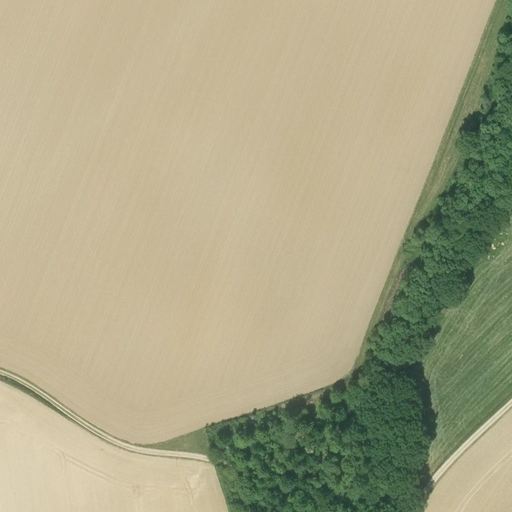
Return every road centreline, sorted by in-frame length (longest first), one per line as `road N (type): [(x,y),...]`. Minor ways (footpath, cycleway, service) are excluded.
road 1 (track): [(0,372),(119,444),(219,462),(307,511)]
road 2 (track): [(415,511),(441,469),(511,402)]
